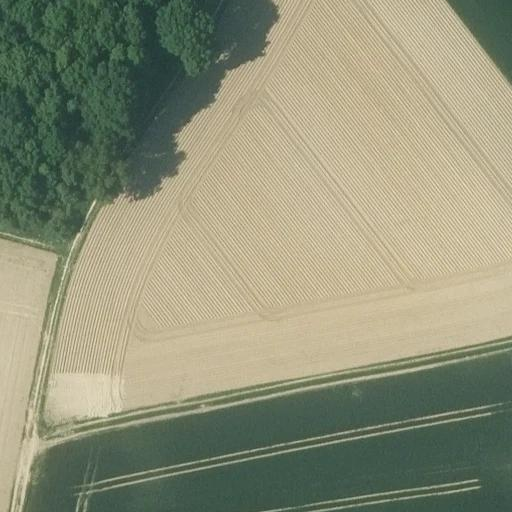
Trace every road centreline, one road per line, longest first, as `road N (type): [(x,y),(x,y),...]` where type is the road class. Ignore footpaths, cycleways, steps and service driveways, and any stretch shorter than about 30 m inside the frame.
road 1 (track): [(44,450),(511,351)]
road 2 (track): [(83,259),(246,0)]
road 3 (track): [(44,450),(83,259)]
